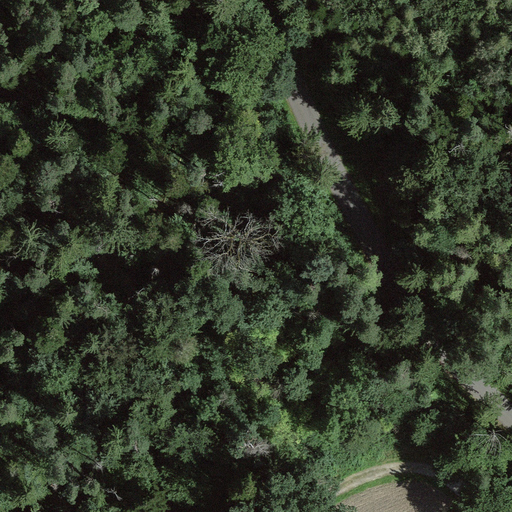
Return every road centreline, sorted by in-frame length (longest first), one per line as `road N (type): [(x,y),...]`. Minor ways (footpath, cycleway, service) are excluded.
road 1 (unclassified): [(266,0),(288,81),(330,180),(476,396),(511,426)]
road 2 (track): [(494,511),(427,462),(334,483),(304,511)]
